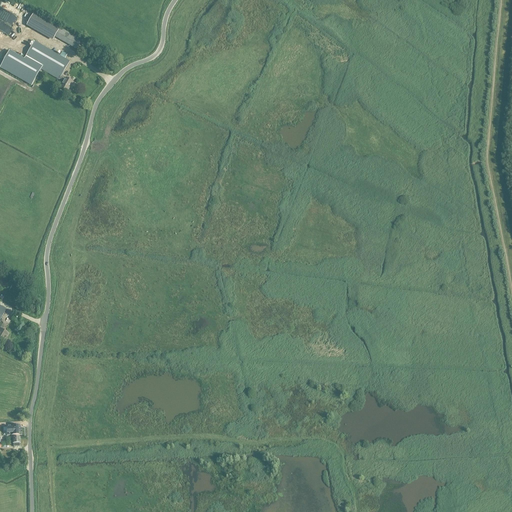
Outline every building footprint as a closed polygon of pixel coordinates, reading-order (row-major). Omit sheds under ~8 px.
[(8,26),(12,16),(0,10),(0,30),(9,35),(12,28),(8,26)] [(26,25),(52,40),(59,28),(33,13),(26,25)] [(55,37),(76,49),(81,41),(60,28),(55,37)] [(67,93),(70,89),(71,89),(75,83),(66,78),(65,78),(61,76),(70,61),(35,41),(24,60),(40,69),(59,80),(63,82),(60,88),(67,93)] [(40,69),(24,60),(9,51),(0,66),(0,67),(31,85),(40,69)] [(0,305),(0,322),(0,323),(0,341),(3,343),(7,337),(8,338),(10,334),(3,330),(6,325),(0,321),(0,319),(6,309),(0,305)] [(20,435),(20,426),(11,426),(7,427),(7,435),(12,435),(12,436),(20,435)] [(12,438),(13,443),(14,443),(14,447),(20,447),(20,443),(21,443),(20,437),(12,438)]
